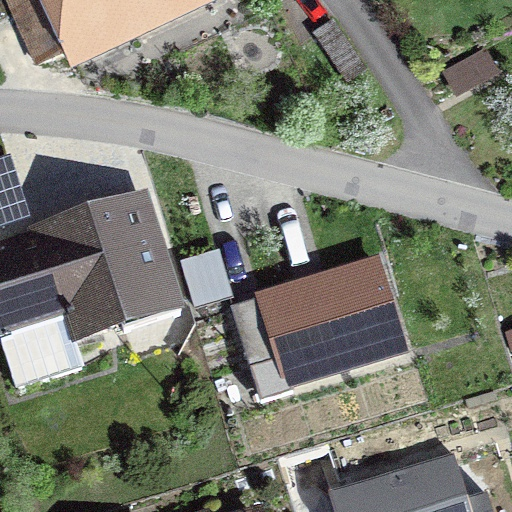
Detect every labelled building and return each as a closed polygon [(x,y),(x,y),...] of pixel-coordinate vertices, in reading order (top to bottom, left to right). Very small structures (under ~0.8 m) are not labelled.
[(4,0),(36,69),(188,0),(4,0)] [(346,85),(366,71),(332,23),(313,36),(346,85)] [(457,98),(502,74),(487,47),(442,71),(457,98)] [(0,229),(30,220),(11,159),(0,162),(0,229)] [(26,229),(27,233),(0,241),(0,343),(16,393),(84,371),(77,347),(186,313),(147,191),(26,229)] [(409,348),(378,251),(253,290),(256,300),(230,309),(249,371),(281,361),(289,386),(409,348)] [(496,400),(494,392),(464,401),(466,409),(496,400)] [(328,492),(334,511),(490,511),(485,494),(466,500),(452,455),(328,492)] [(322,511),(312,476),(284,485),(292,511),(322,511)]
